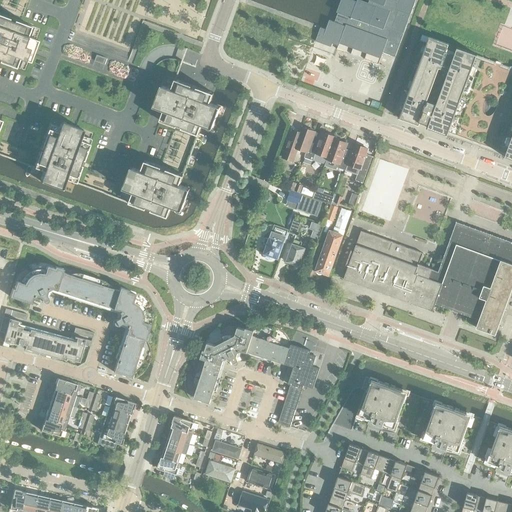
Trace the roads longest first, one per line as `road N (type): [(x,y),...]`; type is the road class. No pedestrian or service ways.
road 1 (secondary): [(218,284),(511,387)]
road 2 (residential): [(511,174),(266,86)]
road 3 (residential): [(159,397),(334,456)]
road 4 (secondary): [(174,270),(0,214)]
road 5 (residential): [(205,256),(266,86)]
road 6 (residential): [(334,456),(350,436),(465,477)]
road 7 (residential): [(127,500),(0,464)]
road 8 (residential): [(128,121),(159,57),(209,64)]
